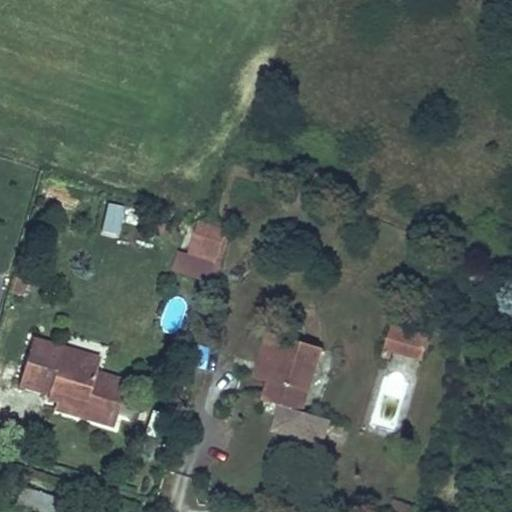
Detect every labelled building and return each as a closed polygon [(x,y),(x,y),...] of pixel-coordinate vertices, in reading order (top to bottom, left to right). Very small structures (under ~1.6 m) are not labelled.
[(122,207),(107,204),(101,233),(116,236),(122,207)] [(221,233),(196,226),(190,246),(215,252),(221,233)] [(215,252),(190,246),(188,256),(212,263),(215,252)] [(19,281),(10,279),(7,288),(16,290),(19,281)] [(429,331),(395,321),(390,337),(405,341),(406,336),(427,341),(429,331)] [(284,338),(269,333),(255,377),(270,382),(284,338)] [(406,336),(405,341),(390,337),(389,344),(424,353),(427,341),(406,336)] [(322,349),(284,338),(270,382),(264,400),(281,405),(274,428),(324,443),(330,421),(303,412),(322,349)] [(58,353),(30,345),(17,389),(44,397),(43,404),(53,407),(80,415),(78,422),(110,431),(123,386),(93,378),(95,373),(56,362),(58,353)] [(97,364),(58,353),(56,362),(95,373),(97,364)] [(80,415),(53,407),(51,414),(78,422),(80,415)] [(176,501),(192,501),(193,478),(176,477),(176,501)] [(68,511),(71,500),(27,490),(23,507),(44,511),(68,511)] [(416,511),(418,507),(397,501),(394,511),(416,511)]
